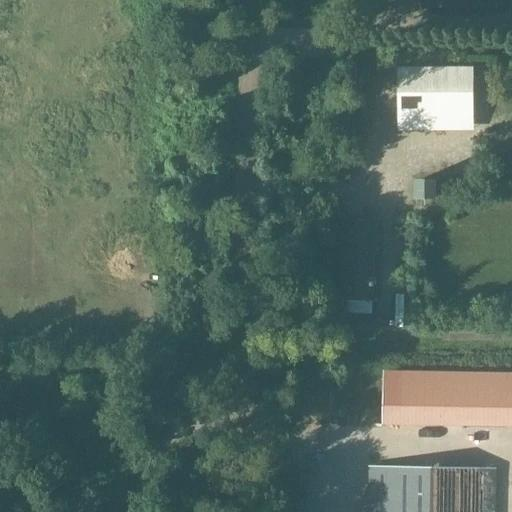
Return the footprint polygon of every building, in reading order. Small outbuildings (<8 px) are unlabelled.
[(471,69),(398,69),(399,118),(471,117),(471,69)] [(437,176),(413,175),(413,199),(437,200),(437,176)] [(343,220),(340,301),(372,302),(375,221),(343,220)] [(511,377),(424,376),(423,421),(511,422),(511,377)] [(494,511),(495,471),(369,469),(368,511),(494,511)]
